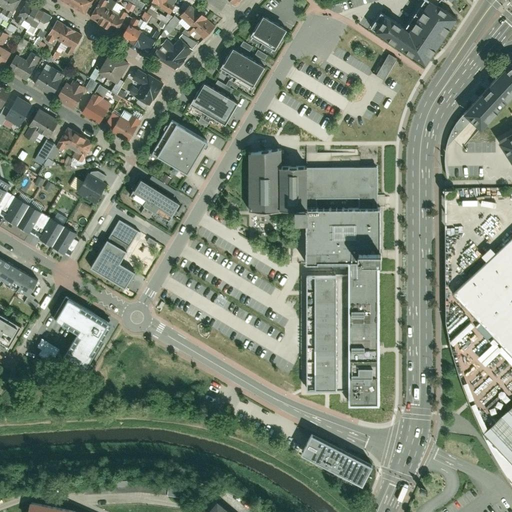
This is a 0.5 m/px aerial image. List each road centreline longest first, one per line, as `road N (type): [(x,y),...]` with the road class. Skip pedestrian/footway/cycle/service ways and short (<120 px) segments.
road 1 (tertiary): [(455,71),(429,111),(419,158),(417,416),(409,449)]
road 2 (residential): [(141,308),(293,50),(317,34)]
road 3 (residential): [(146,321),(284,402),(409,449)]
road 4 (residential): [(254,511),(218,484),(184,502),(33,492),(0,506)]
road 5 (residential): [(177,80),(138,144),(123,148),(0,73)]
road 6 (residential): [(46,0),(177,80)]
road 7 (residential): [(0,357),(13,365),(66,274)]
